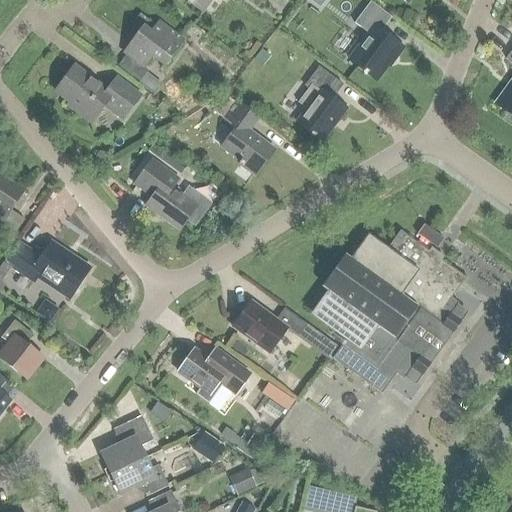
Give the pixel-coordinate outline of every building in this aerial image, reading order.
[(183,0),(201,13),(210,0),(183,0)] [(390,18),(368,3),(353,24),(368,35),(348,61),(374,81),(391,59),(392,60),(401,48),(380,33),(390,18)] [(183,41),(157,22),(154,26),(139,14),(132,23),(140,29),(121,53),(143,69),(151,58),(163,67),(183,41)] [(511,48),(504,59),(511,65),(511,86),(497,107),(511,117),(511,48)] [(269,58),(259,50),(251,60),(261,68),(269,58)] [(54,92),(69,103),(67,106),(90,123),(103,106),(122,120),(139,96),(115,79),(105,92),(73,67),(54,92)] [(305,110),(295,123),(321,142),(345,110),(331,99),(341,85),(318,68),(303,87),(307,90),(297,104),(305,110)] [(237,164),(253,176),(273,150),(248,131),(257,118),(235,102),(220,123),(232,132),(220,148),(239,162),(237,164)] [(160,161),(179,175),(186,166),(167,152),(160,161)] [(209,204),(188,189),(182,196),(171,188),(177,179),(157,165),(151,160),(133,185),(151,198),(144,207),(178,231),(186,220),(193,225),(209,204)] [(0,234),(9,240),(23,220),(9,211),(22,190),(0,175),(0,234)] [(348,259),(345,263),(344,263),(342,261),(325,284),(328,287),(325,291),(329,293),(313,315),(345,339),(346,339),(341,346),(332,359),(381,394),(395,374),(403,380),(412,368),(421,374),(417,380),(418,380),(461,321),(460,320),(458,323),(449,316),(458,304),(450,299),(464,279),(433,257),(411,241),(398,231),(384,251),(368,240),(352,262),(348,259)] [(40,260),(17,244),(4,263),(32,282),(36,277),(68,298),(87,269),(50,244),(40,260)] [(297,337),(306,325),(283,309),(275,320),(250,302),(231,328),(268,355),(286,329),(297,337)] [(25,346),(33,336),(13,321),(0,337),(0,338),(7,344),(0,352),(0,360),(25,380),(42,359),(25,346)] [(306,325),(297,337),(327,359),(336,347),(306,325)] [(221,385),(235,395),(249,376),(214,350),(206,360),(193,350),(177,372),(199,389),(194,395),(207,404),(221,385)] [(296,378),(287,391),(295,397),(305,384),(296,378)] [(266,386),(262,394),(288,409),(293,400),(266,386)] [(129,392),(119,404),(121,409),(134,403),(129,392)] [(0,411),(9,401),(0,394),(0,411)] [(99,453),(109,476),(144,459),(139,448),(152,441),(140,417),(112,430),(119,445),(100,454),(100,453),(99,453)] [(213,462),(225,445),(204,429),(191,446),(213,462)] [(252,434),(246,445),(258,452),(264,442),(252,434)] [(120,496),(139,487),(144,498),(167,487),(157,466),(150,470),(144,459),(109,476),(120,497),(121,497),(120,496)] [(247,469),(228,477),(236,496),(255,488),(247,469)] [(146,502),(151,511),(173,511),(179,509),(170,490),(146,502)] [(253,511),(254,510),(241,502),(235,511),(253,511)]
